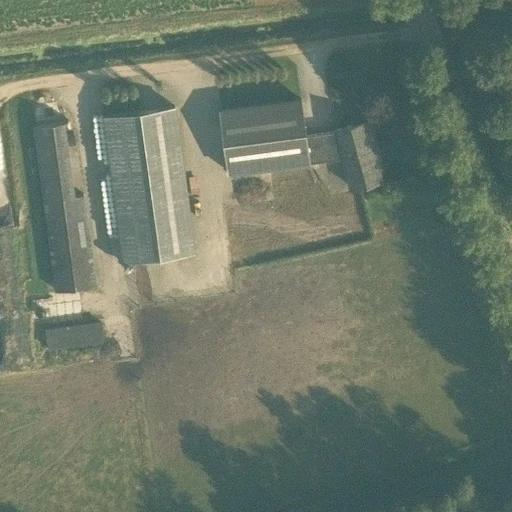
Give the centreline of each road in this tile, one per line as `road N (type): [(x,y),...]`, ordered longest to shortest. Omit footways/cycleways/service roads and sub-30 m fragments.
road 1 (track): [(439,35),(0,90)]
road 2 (unclassified): [(511,249),(426,0)]
